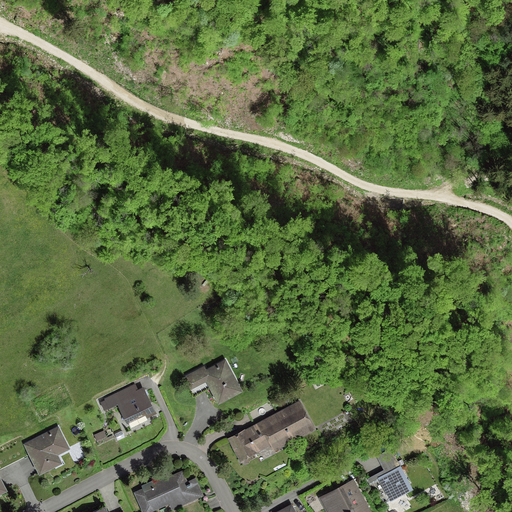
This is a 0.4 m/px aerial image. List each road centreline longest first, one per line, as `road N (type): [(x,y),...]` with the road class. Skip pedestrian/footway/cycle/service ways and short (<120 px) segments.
road 1 (track): [(511,222),(442,196),(365,185),(304,154),(152,112),(59,52),(0,27)]
road 2 (residential): [(39,511),(169,449),(197,456),(231,511)]
